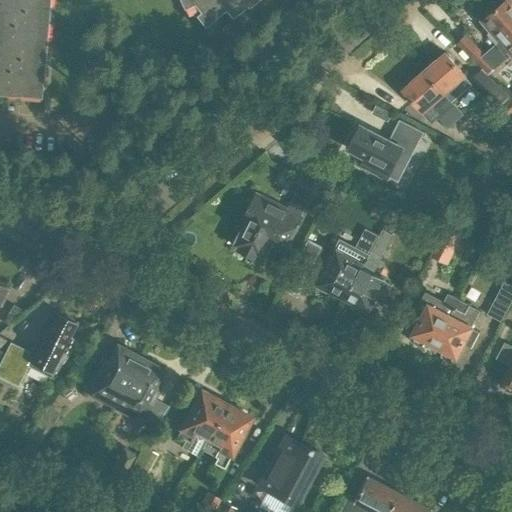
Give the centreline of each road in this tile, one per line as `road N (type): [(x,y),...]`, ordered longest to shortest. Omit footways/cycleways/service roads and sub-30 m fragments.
road 1 (residential): [(511,469),(93,253)]
road 2 (residential): [(93,253),(392,0)]
